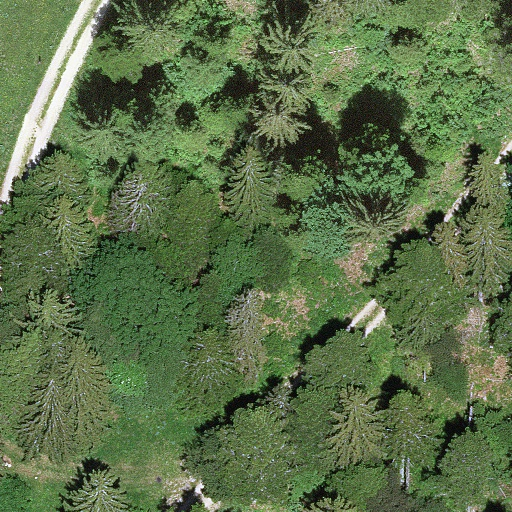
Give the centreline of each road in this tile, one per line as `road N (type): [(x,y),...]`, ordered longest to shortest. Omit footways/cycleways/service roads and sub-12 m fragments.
road 1 (track): [(191,511),(511,160)]
road 2 (track): [(0,242),(94,0)]
